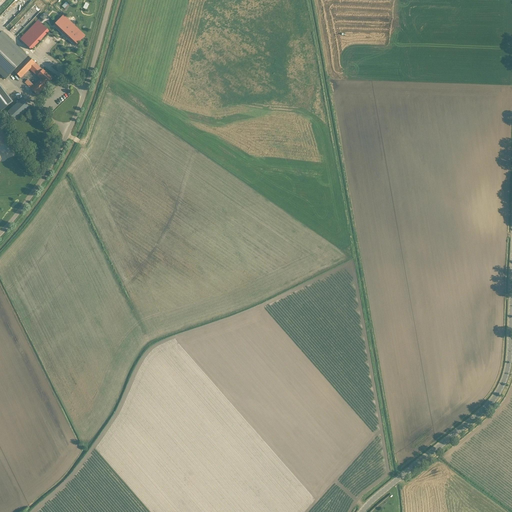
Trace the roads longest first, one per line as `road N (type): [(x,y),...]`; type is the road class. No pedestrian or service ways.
road 1 (unclassified): [(361,511),(497,396),(509,364),(511,301)]
road 2 (unclassified): [(0,233),(70,129),(109,0)]
